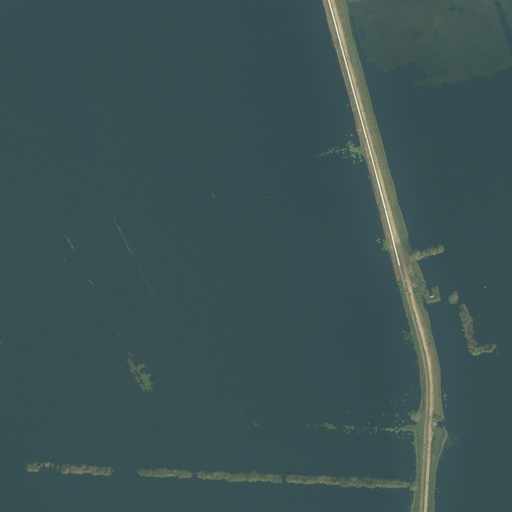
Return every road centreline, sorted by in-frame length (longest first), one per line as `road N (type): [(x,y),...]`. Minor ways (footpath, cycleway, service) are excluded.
road 1 (track): [(331,0),(400,261)]
road 2 (unclassified): [(420,511),(423,338),(400,261)]
